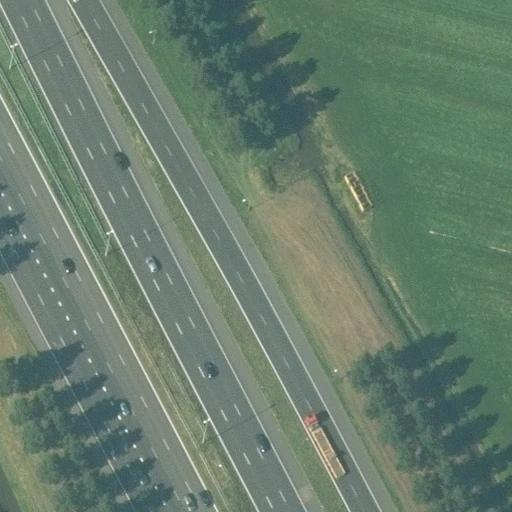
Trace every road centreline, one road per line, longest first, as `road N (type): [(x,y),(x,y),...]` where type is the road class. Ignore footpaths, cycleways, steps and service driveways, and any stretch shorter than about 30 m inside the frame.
road 1 (motorway): [(369,511),(82,0)]
road 2 (motorway): [(286,511),(27,0)]
road 3 (motorway): [(0,147),(190,511)]
